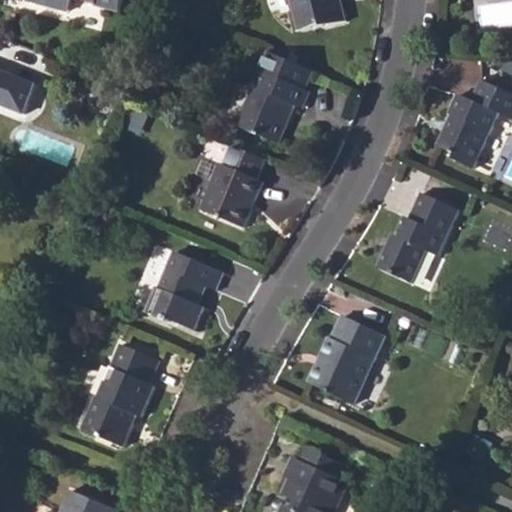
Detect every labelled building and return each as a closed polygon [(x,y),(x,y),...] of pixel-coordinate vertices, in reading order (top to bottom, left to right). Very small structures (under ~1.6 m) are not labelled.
[(30,0),(69,11),(72,0),(85,0),(123,10),(126,0),(30,0)] [(291,0),(300,32),(324,27),(325,28),(349,23),(344,3),(340,4),(338,0),(291,0)] [(239,128),(280,145),(296,108),(303,111),(319,72),(271,53),(239,128)] [(0,106),(26,116),(37,88),(0,73),(0,106)] [(91,104),(120,116),(128,95),(100,83),(91,104)] [(449,128),(439,148),(459,157),(456,162),(475,170),(501,115),(511,120),(511,96),(497,89),(484,83),(474,103),(460,97),(451,115),(455,117),(457,118),(451,129),(449,128)] [(497,89),(511,96),(511,88),(501,84),(497,89)] [(449,128),(451,129),(457,118),(455,117),(449,128)] [(236,149),(228,168),(223,166),(204,212),(246,230),(254,211),(249,209),(253,200),(258,202),(266,184),(260,181),(268,162),(236,149)] [(378,269),(414,285),(430,253),(441,258),(462,212),(425,196),(412,221),(408,219),(399,237),(395,236),(378,269)] [(254,211),(258,202),(253,200),(249,209),(254,211)] [(148,314),(168,323),(169,320),(195,332),(205,309),(199,306),(206,288),(217,292),(224,274),(177,254),(160,291),(158,290),(148,314)] [(18,296),(13,308),(26,314),(32,302),(18,296)] [(311,384),(356,405),(387,337),(344,317),(334,341),(332,340),(311,384)] [(83,431),(125,449),(139,416),(144,418),(157,387),(152,385),(162,362),(123,347),(100,399),(98,399),(83,431)] [(299,459),(344,480),(350,467),(305,446),(299,459)] [(286,505),(282,511),(337,511),(351,483),(344,480),(299,459),(295,458),(286,478),(291,481),(285,494),(289,496),(294,499),(291,507),(286,505)] [(121,511),(122,511),(73,491),(63,511),(121,511)] [(286,505),(291,507),(294,499),(289,496),(286,505)]
